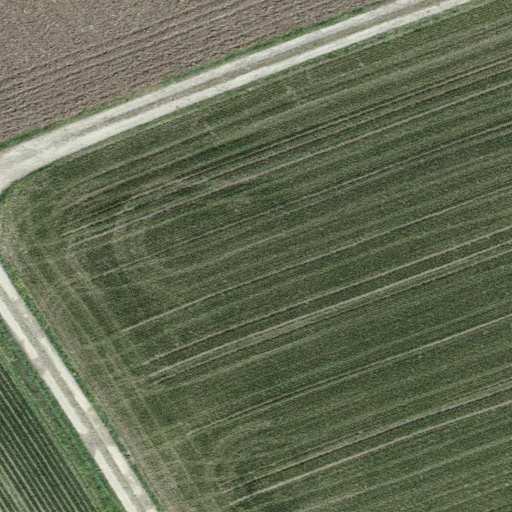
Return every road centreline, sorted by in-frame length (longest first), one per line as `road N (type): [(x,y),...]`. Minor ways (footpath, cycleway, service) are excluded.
road 1 (track): [(0,175),(205,85),(435,0)]
road 2 (track): [(0,285),(140,511)]
